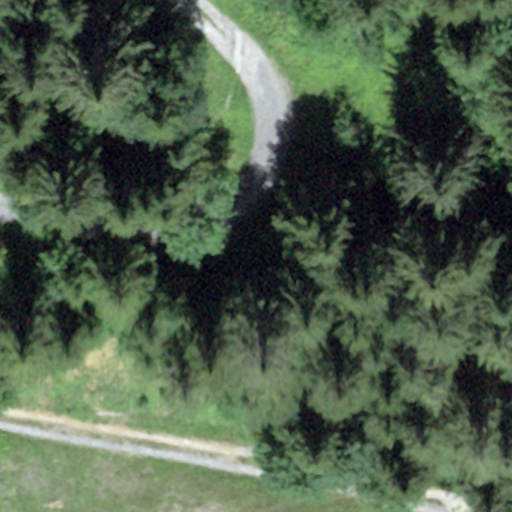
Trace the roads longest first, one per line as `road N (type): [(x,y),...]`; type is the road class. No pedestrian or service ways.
road 1 (track): [(495,511),(254,441),(0,401)]
road 2 (track): [(0,208),(185,226),(224,216),(252,195),(271,165),(280,127),(274,95),(260,65),(188,0)]
